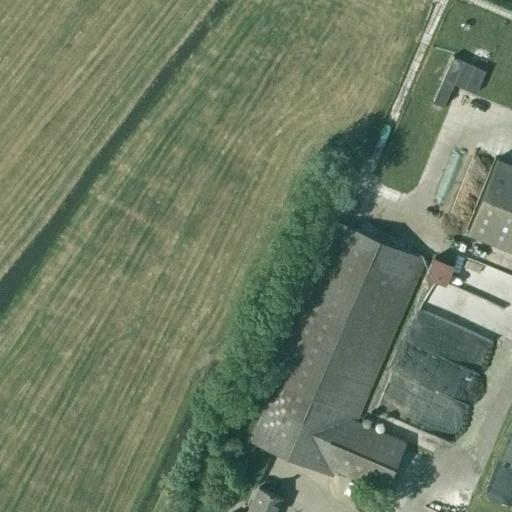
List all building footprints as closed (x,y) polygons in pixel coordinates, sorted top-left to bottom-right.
[(511,249),(511,163),(496,157),(467,232),(511,249)] [(425,258),(333,219),(265,378),(275,382),(251,439),(332,474),(334,469),(384,490),(405,441),(356,419),(425,258)] [(511,304),(511,303),(511,275),(473,260),(466,277),(471,279),(484,284),(481,292),(511,304)] [(446,291),(455,270),(433,261),(424,283),(446,291)] [(424,307),(409,343),(481,372),(496,337),(424,307)] [(275,511),(282,497),(258,486),(246,511),(275,511)]
